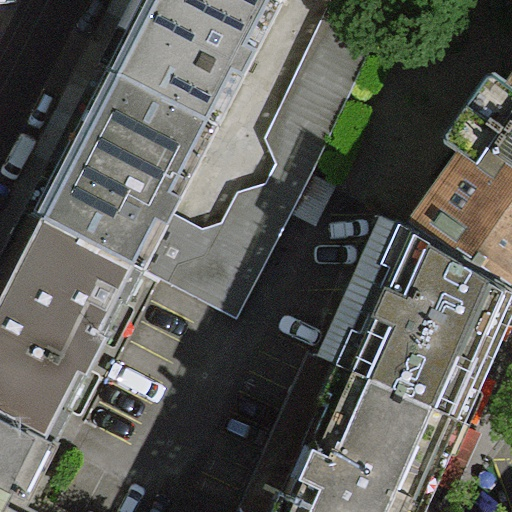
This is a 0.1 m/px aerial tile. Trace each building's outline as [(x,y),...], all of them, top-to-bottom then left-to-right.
[(142,0),(106,70),(221,129),(287,8),(272,0),(142,0)] [(333,0),(249,170),(270,181),(302,198),(314,174),(396,0),(333,0)] [(106,70),(32,212),(146,270),(176,213),(221,129),(106,70)] [(511,81),(509,85),(494,75),(446,140),(462,151),(408,228),(511,289),(511,81)] [(206,229),(176,213),(146,270),(238,316),(302,198),(270,181),(239,192),(225,224),(206,229)] [(0,415),(55,443),(64,428),(146,270),(32,212),(0,275),(0,415)] [(511,323),(511,289),(408,228),(403,225),(337,365),(467,423),(511,323)] [(428,511),(467,423),(337,365),(311,353),(237,511),(428,511)] [(55,443),(0,415),(0,511),(40,511),(26,505),(55,443)]
